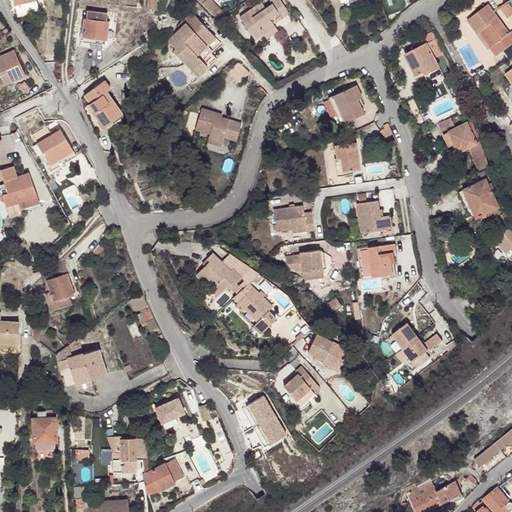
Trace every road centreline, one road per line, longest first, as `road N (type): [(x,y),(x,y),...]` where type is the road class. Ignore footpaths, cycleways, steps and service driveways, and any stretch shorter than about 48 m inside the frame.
road 1 (residential): [(125,222),(223,212),(244,187),(266,109),(282,90),(368,53)]
road 2 (residential): [(473,338),(433,283),(407,144),(368,53)]
road 3 (residential): [(246,474),(236,422),(184,368),(125,222)]
road 4 (residential): [(125,222),(93,148),(2,0)]
road 5 (residential): [(424,8),(486,112),(511,136)]
